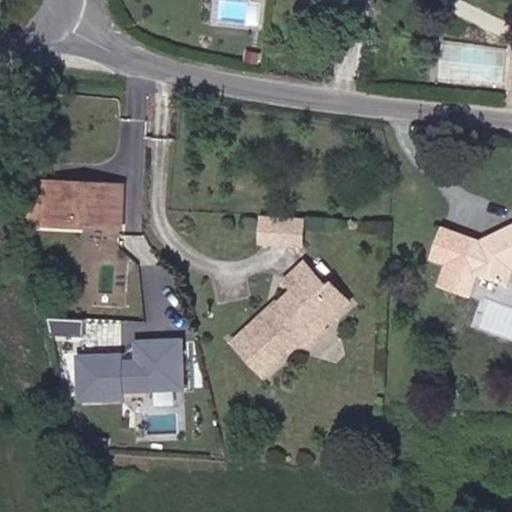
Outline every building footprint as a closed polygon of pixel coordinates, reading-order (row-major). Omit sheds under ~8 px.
[(444,78),(506,83),(509,45),(446,41),(444,78)] [(48,199),(127,201),(129,172),(51,165),(48,199)] [(47,212),(125,218),(127,201),(48,199),(47,212)] [(310,237),(311,212),(271,209),(270,235),(310,237)] [(455,254),(464,258),(477,231),(451,219),(438,246),(455,254)] [(455,254),(444,276),(471,289),(482,267),(510,281),(511,276),(511,225),(510,227),(511,231),(506,234),(504,230),(490,236),(490,238),(477,231),(464,258),(455,254)] [(277,308),(249,339),(277,367),(305,339),(325,319),(331,323),(350,302),(333,288),(341,279),(311,254),(288,279),(298,288),(284,304),(282,306),(283,307),(279,311),(277,308)] [(350,302),(359,293),(342,278),(341,279),(333,288),(350,302)] [(305,339),(315,346),(335,325),(331,323),(325,319),(305,339)] [(134,355),(73,357),(74,404),(123,403),(123,392),(183,390),(181,338),(134,340),(134,355)]
